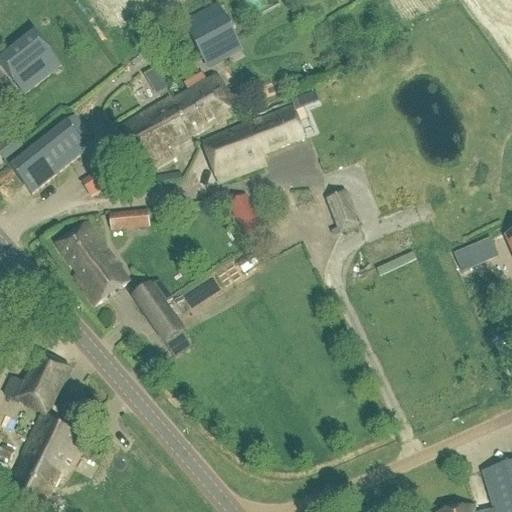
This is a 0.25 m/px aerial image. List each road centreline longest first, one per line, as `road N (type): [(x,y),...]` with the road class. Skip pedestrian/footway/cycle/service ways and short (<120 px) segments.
road 1 (tertiary): [(229,511),(0,246)]
road 2 (unclassified): [(292,511),(511,414)]
